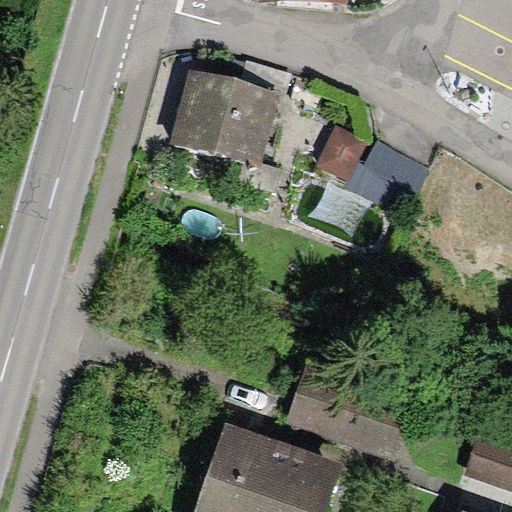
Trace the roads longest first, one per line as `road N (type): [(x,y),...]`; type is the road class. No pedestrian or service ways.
road 1 (track): [(28,511),(159,6)]
road 2 (primary): [(0,373),(106,0)]
road 3 (residential): [(137,0),(392,94)]
road 4 (residential): [(392,94),(511,164)]
